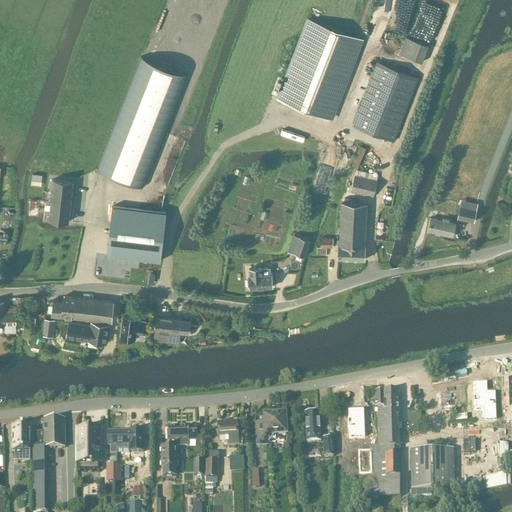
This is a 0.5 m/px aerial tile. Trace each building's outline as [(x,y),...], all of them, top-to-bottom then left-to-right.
[(277,97),(330,117),(360,39),(307,19),(277,97)] [(143,58),(97,169),(141,187),(186,75),(143,58)] [(353,124),(393,140),(418,78),(377,62),(353,124)] [(351,191),(373,196),(377,179),(355,174),(351,191)] [(48,220),(69,222),(73,181),(53,179),(48,220)] [(444,217),(454,219),(458,202),(448,200),(444,217)] [(352,256),(352,259),(364,259),(365,245),(367,203),(342,202),(340,236),(348,236),(348,241),(351,242),(350,245),(348,245),(348,249),(355,249),(355,253),(353,253),(353,256),(352,256)] [(112,206),(107,255),(161,262),(163,240),(166,212),(112,206)] [(458,218),(473,221),(476,210),(460,206),(458,218)] [(455,223),(448,221),(448,219),(443,218),(443,220),(431,217),(428,230),(453,236),(455,223)] [(294,252),(304,256),(309,240),(299,236),(294,252)] [(338,258),(352,259),(352,256),(353,256),(353,253),(355,253),(355,249),(348,249),(348,245),(350,245),(351,242),(348,241),(348,236),(340,236),(340,239),(337,239),(337,244),(339,244),(338,258)] [(321,237),(321,246),(317,246),(317,254),(327,253),(326,247),(333,247),(333,237),(321,237)] [(250,286),(250,288),(272,286),(271,273),(271,274),(270,267),(249,268),(250,275),(249,275),(249,277),(247,277),(248,286),(250,286)] [(52,315),(81,318),(82,308),(75,308),(76,297),(64,296),(64,301),(53,300),(52,315)] [(82,308),(81,318),(111,321),(113,301),(76,297),(75,308),(82,308)] [(0,313),(9,313),(6,313),(6,301),(0,301),(0,313)] [(9,313),(0,313),(0,323),(4,323),(5,332),(14,332),(16,330),(15,322),(16,322),(15,312),(9,313)] [(120,338),(135,340),(136,333),(144,334),(145,321),(137,320),(138,318),(123,316),(120,338)] [(155,329),(154,339),(168,341),(169,331),(179,332),(188,333),(189,320),(181,319),(174,318),(157,316),(155,329)] [(55,320),(45,319),(43,335),(53,336),(55,320)] [(66,337),(89,340),(89,342),(98,344),(98,342),(106,343),(109,325),(91,322),(90,325),(69,322),(66,337)] [(487,379),(473,379),(473,409),(479,409),(483,409),(483,393),(487,393),(487,379)] [(384,393),(375,393),(375,408),(377,408),(384,408),(384,400),(398,400),(398,392),(384,392),(384,393)] [(483,409),(479,409),(479,421),(494,421),(494,393),(487,393),(483,393),(483,409)] [(449,398),(436,398),(435,408),(449,408),(449,398)] [(375,484),(370,485),(370,502),(379,502),(379,498),(400,498),(398,400),(384,400),(384,408),(377,408),(378,447),(374,447),(375,484)] [(449,408),(435,408),(435,421),(449,421),(449,408)] [(287,433),(288,432),(287,427),(286,426),(286,422),(288,421),(287,413),(276,413),(276,415),(264,416),(265,424),(256,425),(258,446),(267,445),(271,445),(271,448),(276,447),(276,445),(287,444),(287,433)] [(319,414),(305,415),(306,434),(307,443),(320,443),(320,434),(319,414)] [(360,414),(344,414),(344,440),(360,440),(360,414)] [(34,447),(47,448),(65,449),(65,420),(43,420),(43,432),(34,432),(34,447)] [(449,421),(435,421),(435,432),(449,432),(449,421)] [(238,436),(237,422),(218,423),(219,437),(229,436),(229,440),(237,439),(236,436),(238,436)] [(14,434),(13,434),(13,451),(15,451),(15,456),(30,456),(30,426),(23,426),(23,425),(21,426),(14,426),(14,434)] [(101,464),(101,428),(77,428),(77,464),(101,464)] [(170,448),(162,448),(162,469),(164,469),(164,477),(173,477),(173,469),(177,469),(177,448),(176,448),(176,447),(189,447),(188,443),(190,443),(190,441),(198,441),(197,429),(190,429),(190,428),(168,428),(168,443),(169,443),(170,448)] [(126,432),(109,432),(109,446),(128,446),(128,453),(143,453),(143,447),(143,432),(126,432)] [(449,432),(435,432),(435,445),(448,446),(449,432)] [(325,457),(334,457),(332,439),(323,440),(325,457)] [(46,511),(47,448),(34,447),(33,447),(33,511),(46,511)] [(371,473),(371,450),(359,450),(359,473),(371,473)] [(195,475),(204,475),(204,461),(195,461),(195,475)] [(217,478),(218,479),(219,461),(205,461),(205,478),(206,478),(206,483),(211,483),(211,488),(216,488),(216,484),(217,484),(217,478)] [(109,482),(121,482),(121,466),(109,466),(109,482)] [(252,488),(259,487),(258,470),(251,471),(252,488)] [(134,498),(145,498),(145,487),(133,487),(134,498)] [(201,511),(202,494),(192,494),(191,511),(201,511)]
